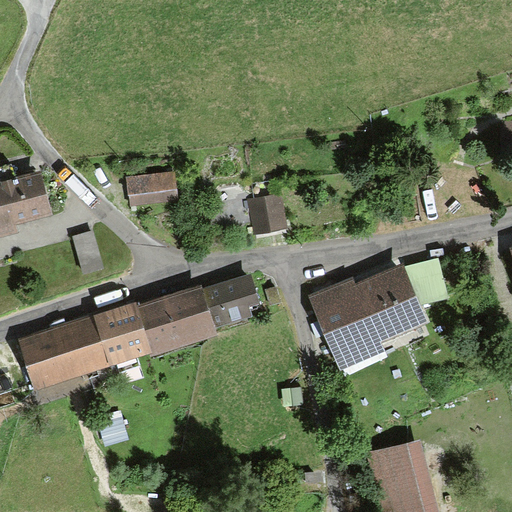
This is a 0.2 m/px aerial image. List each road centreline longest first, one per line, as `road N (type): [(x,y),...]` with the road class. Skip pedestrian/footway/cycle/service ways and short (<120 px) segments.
road 1 (residential): [(165,271),(289,253),(329,256),(511,221)]
road 2 (unclassified): [(8,90),(35,142),(87,198),(148,244),(165,271)]
road 3 (residential): [(0,331),(165,271)]
